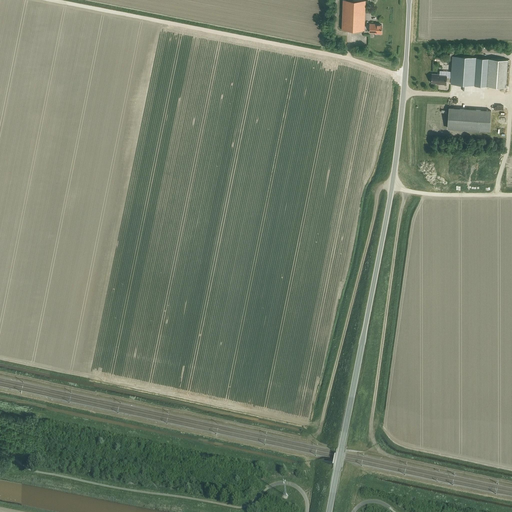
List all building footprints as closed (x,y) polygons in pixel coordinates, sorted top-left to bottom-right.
[(365,1),(346,0),(342,0),(342,29),(364,30),(364,29),(369,29),(369,26),(364,26),(365,1)] [(369,26),(369,29),(369,32),(375,32),(375,34),(381,34),(382,25),(375,24),(369,23),(369,26)] [(478,58),(453,56),(451,77),(451,82),(451,83),(476,85),(478,58)] [(490,58),(478,58),(476,85),(488,86),(490,58)] [(508,60),(490,58),(488,86),(506,87),(508,60)] [(446,81),(451,82),(451,77),(447,77),(447,76),(439,75),(439,74),(432,74),(431,83),(440,83),(440,84),(446,85),(446,81)] [(489,131),(491,110),(449,108),(447,128),(489,131)]
